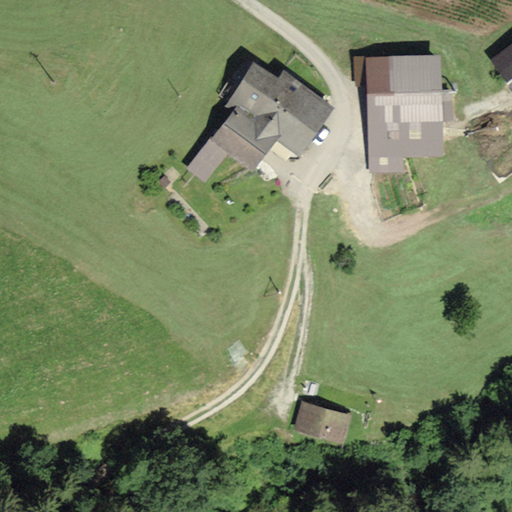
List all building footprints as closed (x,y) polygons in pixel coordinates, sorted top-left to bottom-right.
[(511,50),(497,62),(511,81),(511,50)] [(357,83),(366,82),(366,53),(356,53),(357,83)] [(328,111),(244,56),(212,104),(228,114),(198,159),(249,192),(276,151),(294,163),(328,111)] [(443,59),(369,59),(369,171),(443,171),(443,59)] [(350,417),(302,403),(294,429),(342,443),(350,417)]
